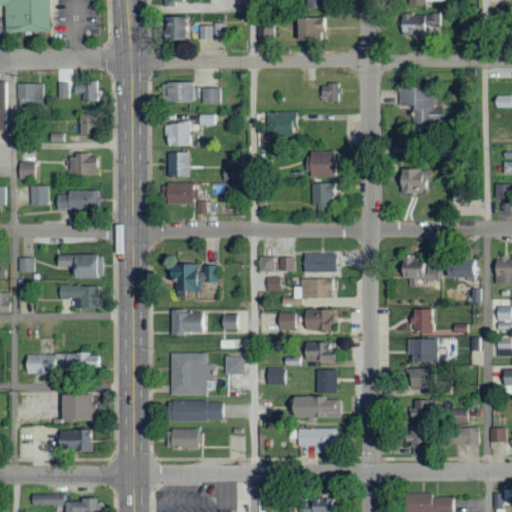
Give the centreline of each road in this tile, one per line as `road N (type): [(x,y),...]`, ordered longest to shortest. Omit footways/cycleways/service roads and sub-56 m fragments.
road 1 (residential): [(511,470),(0,475)]
road 2 (primary): [(135,511),(131,0)]
road 3 (residential): [(511,229),(0,232)]
road 4 (residential): [(372,511),(370,0)]
road 5 (residential): [(0,61),(511,61)]
